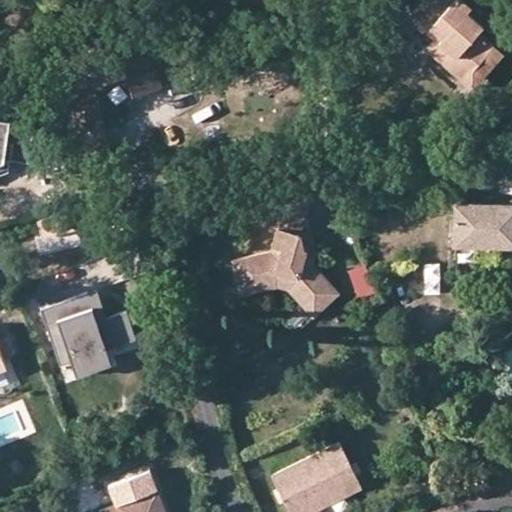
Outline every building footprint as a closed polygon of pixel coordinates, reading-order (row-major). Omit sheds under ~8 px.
[(471,69),(492,43),(478,30),(482,24),(466,10),(469,5),(463,0),(423,0),(411,14),(425,27),(428,26),(440,37),(438,42),(471,69)] [(424,31),(432,38),(438,42),(440,37),(428,26),(425,27),(424,31)] [(162,88),(155,60),(149,38),(146,39),(59,61),(79,138),(107,131),(95,90),(94,87),(102,84),(124,77),(129,96),(162,88)] [(424,47),(466,82),(472,88),(476,83),(502,53),(492,43),(471,69),(438,42),(432,38),(424,47)] [(187,45),(167,50),(172,64),(190,58),(187,45)] [(86,163),(114,156),(107,131),(79,138),(86,163)] [(0,176),(5,175),(11,145),(1,144),(0,150),(0,176)] [(65,206),(73,230),(109,222),(103,196),(79,201),(65,206)] [(302,249),(299,231),(304,207),(277,198),(269,223),(274,225),(268,248),(230,259),(237,283),(272,273),(275,282),(277,282),(288,284),(289,285),(297,279),(320,304),(338,287),(311,258),(315,248),(302,249)] [(126,201),(112,206),(123,227),(137,218),(126,201)] [(511,201),(450,201),(450,243),(511,243),(511,201)] [(65,206),(33,217),(40,238),(73,230),(65,206)] [(309,228),(299,231),(302,249),(315,248),(309,228)] [(364,263),(347,267),(354,297),(371,293),(364,263)] [(272,273),(237,283),(239,293),(270,284),(275,282),(272,273)] [(313,310),(320,304),(297,279),(289,285),(313,310)] [(134,336),(124,308),(104,315),(94,286),(38,306),(58,363),(65,360),(105,346),(134,336)] [(0,366),(4,365),(0,355),(0,354),(8,351),(3,337),(0,338),(0,366)] [(65,360),(69,372),(109,358),(105,346),(65,360)] [(470,361),(458,360),(458,372),(470,372),(470,361)] [(269,474),(288,511),(304,511),(359,485),(336,440),(269,474)] [(106,483),(116,511),(163,511),(147,468),(106,483)]
